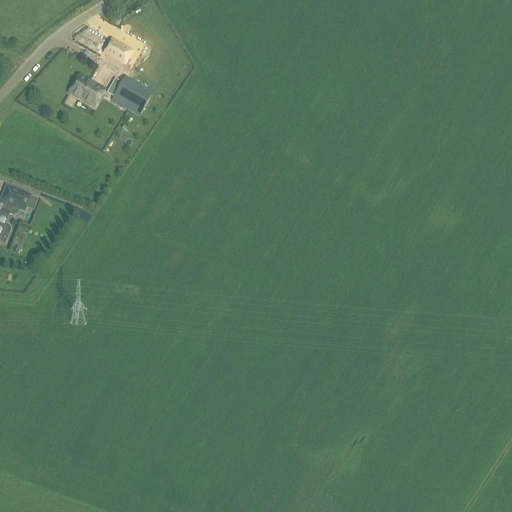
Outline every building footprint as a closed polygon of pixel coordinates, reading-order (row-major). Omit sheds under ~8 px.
[(130,55),(110,44),(103,56),(115,63),(123,67),(126,61),(130,55)] [(104,90),(80,76),(70,93),(94,108),(104,90)] [(140,117),(154,93),(126,77),(112,100),(140,117)] [(8,206),(30,209),(32,199),(9,195),(8,206)] [(0,236),(10,213),(0,209),(0,236)]
